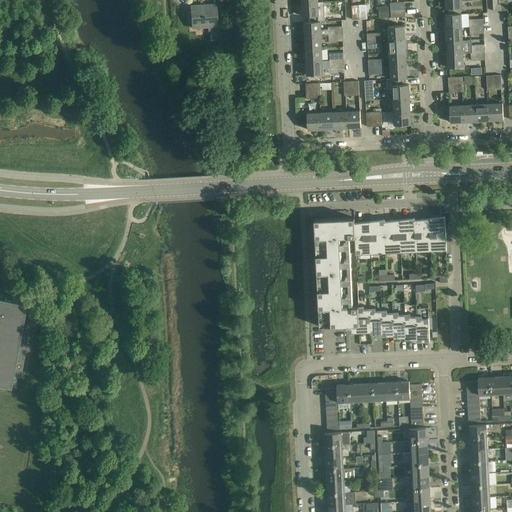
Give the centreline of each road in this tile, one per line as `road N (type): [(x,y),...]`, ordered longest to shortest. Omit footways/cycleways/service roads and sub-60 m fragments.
road 1 (residential): [(458,357),(455,210),(447,202),(304,210)]
road 2 (residential): [(308,511),(302,369),(442,358)]
road 3 (residential): [(429,142),(294,146),(281,0)]
road 4 (tertiary): [(140,192),(361,179)]
road 5 (track): [(224,187),(172,54),(170,0)]
road 6 (residential): [(450,511),(442,358)]
road 7 (residential): [(429,142),(423,0)]
road 8 (tertiary): [(140,192),(0,190)]
